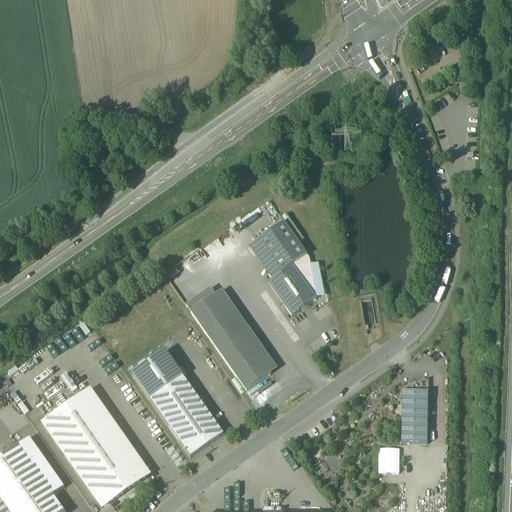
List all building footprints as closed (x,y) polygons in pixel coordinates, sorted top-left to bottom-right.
[(284,224),(256,244),(279,277),(269,284),(292,317),(317,300),(310,260),(284,224)] [(271,376),(216,297),(191,314),(247,393),(271,376)] [(224,437),(167,355),(134,378),(191,459),(224,437)] [(429,394),(402,394),(402,395),(403,395),(402,445),(428,446),(428,395),(429,395),(429,394)] [(88,395),(47,425),(105,508),(147,478),(88,395)] [(18,449),(32,468),(43,460),(29,441),(18,449)] [(32,468),(18,449),(0,461),(0,506),(4,511),(62,511),(53,498),(32,468)] [(399,452),(379,452),(379,476),(399,476),(399,452)] [(65,490),(43,460),(32,468),(53,498),(65,490)]
